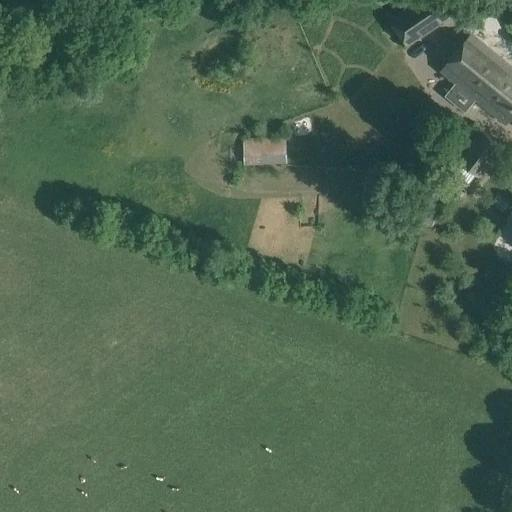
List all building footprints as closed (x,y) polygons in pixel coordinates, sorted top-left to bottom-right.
[(448,0),(415,0),(388,18),(406,45),(440,22),(456,11),(448,0)] [(511,66),(471,32),(458,48),(440,69),(506,123),(511,117),(511,66)] [(503,147),(488,134),(481,129),(457,159),(479,177),(503,147)] [(285,135),(243,137),(245,165),(287,162),(285,135)] [(446,184),(443,183),(412,173),(402,208),(435,218),(446,184)]
